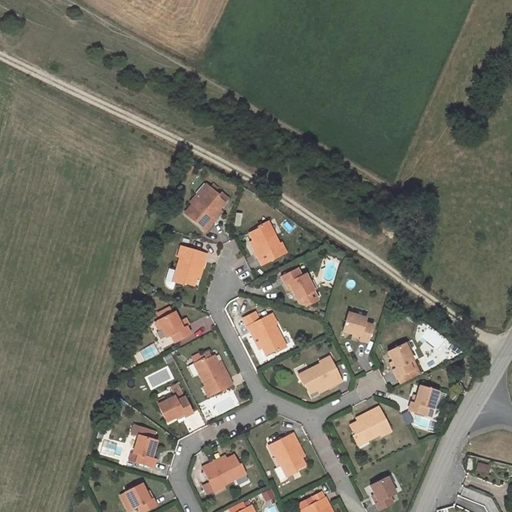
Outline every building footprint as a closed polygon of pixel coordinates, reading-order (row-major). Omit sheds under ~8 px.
[(208,186),(205,184),(190,202),(192,204),(184,213),(205,231),(210,224),(212,222),(209,220),(219,209),(226,201),(218,194),(208,185),(208,186)] [(221,191),(218,194),(226,201),(229,198),(221,191)] [(221,212),(219,209),(209,220),(212,222),(221,212)] [(249,233),(253,241),(259,254),(256,255),(261,265),(286,252),(280,241),(278,243),(267,221),(256,227),(257,228),(249,233)] [(213,226),(210,224),(205,231),(207,233),(213,226)] [(250,242),(256,255),(259,254),(253,241),(250,242)] [(207,253),(181,246),(177,257),(180,258),(176,270),(169,268),(165,281),(166,283),(167,286),(171,288),(173,281),(184,285),(185,283),(194,286),(196,277),(200,263),(203,264),(207,253)] [(280,276),(285,285),(288,283),(291,289),(296,299),(297,299),(300,304),(304,305),(317,299),(312,290),(313,290),(309,282),(305,273),(300,276),(296,268),(280,276)] [(157,313),(160,319),(172,313),(169,307),(157,313)] [(160,319),(158,320),(162,327),(167,337),(171,335),(174,342),(190,334),(186,326),(183,327),(179,320),(175,311),(172,313),(160,319)] [(356,315),(347,312),(342,330),(352,333),(360,336),(358,339),(367,342),(373,325),(364,322),(366,318),(356,315)] [(248,326),(253,335),(256,334),(262,347),(265,354),(274,350),(276,352),(286,347),(275,325),(277,324),(271,313),(248,326)] [(185,317),(179,320),(183,327),(186,326),(189,324),(185,317)] [(158,320),(153,322),(157,329),(162,327),(158,320)] [(259,348),(262,347),(256,334),(253,335),(259,348)] [(387,351),(392,361),(396,368),(392,369),(396,378),(412,370),(408,362),(413,360),(408,351),(404,342),(387,351)] [(202,355),(203,359),(204,360),(211,357),(209,352),(202,355)] [(203,359),(194,363),(205,385),(203,386),(208,396),(232,384),(227,374),(224,375),(217,363),(214,355),(211,357),(204,360),(203,359)] [(309,393),(317,389),(330,382),(331,385),(342,380),(330,357),(319,362),(320,364),(298,375),(303,385),(305,384),(309,393)] [(220,361),(217,363),(224,375),(227,374),(220,361)] [(319,392),(331,385),(330,382),(317,389),(319,392)] [(166,400),(158,404),(166,421),(176,416),(182,413),(184,415),(192,411),(177,383),(170,387),(174,396),(166,400)] [(420,386),(417,395),(414,403),(411,401),(408,410),(425,415),(427,408),(432,409),(432,408),(439,410),(444,394),(420,386)] [(378,407),(368,412),(369,415),(358,421),(349,425),(355,435),(354,435),(359,445),(380,434),(381,436),(391,431),(378,407)] [(356,418),(358,421),(369,415),(368,412),(356,418)] [(185,418),(184,415),(182,413),(176,416),(178,422),(185,418)] [(107,425),(101,424),(97,437),(103,439),(107,425)] [(148,430),(134,425),(132,433),(139,435),(134,453),(132,452),(130,459),(152,467),(154,459),(151,458),(153,450),(156,440),(152,439),(146,437),(148,430)] [(154,432),(148,430),(146,437),(152,439),(154,432)] [(293,433),(268,445),(273,455),(276,453),(282,466),(275,469),(280,480),(297,472),(296,470),(305,465),(301,456),(294,444),(298,442),(293,433)] [(304,455),(298,442),(294,444),(301,456),(304,455)] [(159,452),(153,450),(151,458),(154,459),(157,460),(159,452)] [(213,462),(202,468),(209,482),(203,486),(207,494),(214,490),(214,491),(224,486),(223,485),(246,473),(240,462),(239,464),(234,455),(226,459),(214,465),(213,462)] [(225,456),(213,462),(214,465),(226,459),(225,456)] [(370,485),(374,493),(378,501),(375,502),(379,510),(393,504),(389,497),(395,493),(391,485),(387,477),(370,485)] [(141,483),(125,492),(133,507),(137,505),(140,511),(142,511),(156,505),(152,497),(150,499),(146,492),(141,483)] [(270,489),(261,493),(264,501),(273,497),(270,489)] [(125,492),(120,494),(128,510),(133,507),(125,492)] [(328,511),(326,508),(330,507),(325,497),(324,498),(321,492),(298,505),(301,511),(328,511)] [(229,509),(230,511),(237,511),(245,508),(242,502),(229,509)]
